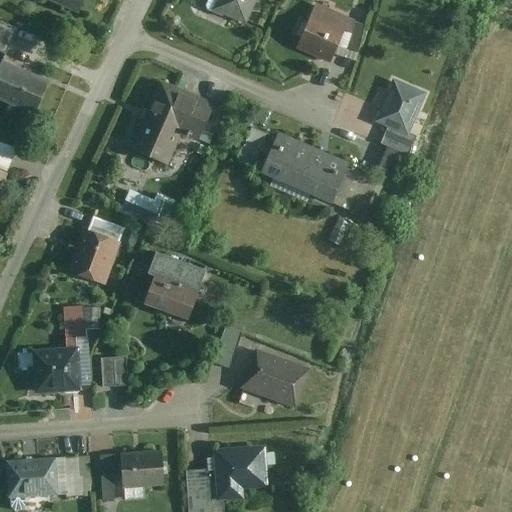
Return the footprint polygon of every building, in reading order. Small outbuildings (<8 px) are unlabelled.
[(45,0),(79,16),(86,0),(45,0)] [(253,0),(209,0),(215,2),(210,15),(243,28),(253,0)] [(294,52),(331,66),(349,22),(312,7),(294,52)] [(0,54),(7,58),(19,33),(0,24),(0,54)] [(0,102),(33,118),(48,85),(0,63),(0,102)] [(372,123),(384,128),(378,144),(383,146),(406,155),(413,137),(404,134),(420,93),(389,81),(372,123)] [(199,143),(212,111),(153,88),(127,154),(165,168),(178,135),(199,143)] [(254,178),(329,208),(345,166),(271,137),(254,178)] [(383,146),(374,169),(397,178),(406,155),(383,146)] [(0,210),(13,182),(0,176),(0,210)] [(153,222),(160,201),(129,190),(122,212),(153,222)] [(67,272),(104,287),(126,232),(88,218),(67,272)] [(328,244),(339,249),(349,224),(337,220),(328,244)] [(136,302),(188,323),(206,276),(154,256),(136,302)] [(84,309),(65,310),(68,350),(29,353),(32,396),(79,392),(77,371),(87,370),(84,309)] [(210,365),(232,373),(246,338),(224,330),(210,365)] [(240,389),(296,412),(311,374),(255,351),(240,389)] [(127,356),(101,358),(102,386),(129,385),(127,356)] [(237,495),(262,494),(260,450),(210,453),(211,474),(186,476),(187,511),(210,511),(210,504),(237,503),(237,495)] [(112,492),(165,489),(163,455),(97,459),(100,506),(113,505),(112,492)] [(86,459),(3,464),(6,504),(88,499),(86,459)]
